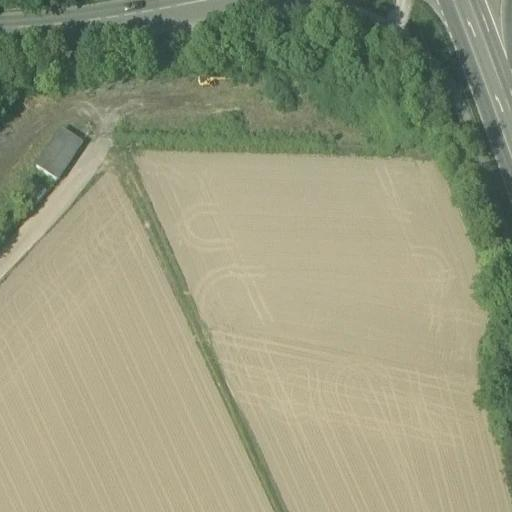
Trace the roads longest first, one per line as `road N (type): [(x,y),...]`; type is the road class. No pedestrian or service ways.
road 1 (track): [(274,511),(113,150),(100,148)]
road 2 (unclassified): [(229,0),(0,35)]
road 3 (residential): [(0,267),(100,148)]
road 4 (secondary): [(511,122),(464,0)]
